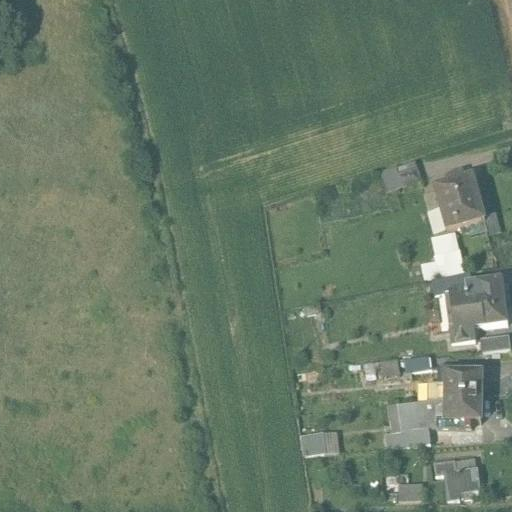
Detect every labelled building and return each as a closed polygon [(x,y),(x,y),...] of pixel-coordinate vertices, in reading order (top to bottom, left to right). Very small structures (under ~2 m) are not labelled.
[(435,187),(445,230),(483,220),(472,178),(463,180),(461,170),(446,174),(448,184),(435,187)] [(420,182),(417,171),(399,177),(403,188),(420,182)] [(436,259),(423,259),(424,274),(464,271),(461,230),(434,232),(436,259)] [(478,294),(482,329),(505,326),(502,297),(504,297),(503,288),(500,288),(499,283),(479,285),(479,284),(471,285),(472,295),(478,294)] [(449,309),(441,310),(443,322),(451,321),(449,309)] [(480,340),(482,353),(508,350),(506,337),(480,340)] [(433,369),(432,357),(408,359),(409,371),(433,369)] [(445,400),(481,400),(481,386),(480,375),(466,375),(466,369),(437,369),(437,386),(445,386),(445,400)] [(445,386),(437,386),(437,392),(411,392),(412,406),(445,402),(445,400),(445,386)] [(482,413),(481,400),(445,400),(445,402),(445,414),(437,414),(437,420),(437,431),(466,431),(466,424),(481,424),(481,413),(482,413)] [(445,414),(445,402),(412,406),(406,407),(408,424),(437,420),(437,414),(445,414)] [(391,435),(393,451),(430,447),(428,432),(391,435)] [(322,438),(300,440),(301,443),(304,462),(325,459),(322,438)] [(477,472),(460,475),(463,494),(480,491),(477,472)] [(422,487),(398,488),(399,505),(423,504),(422,487)]
